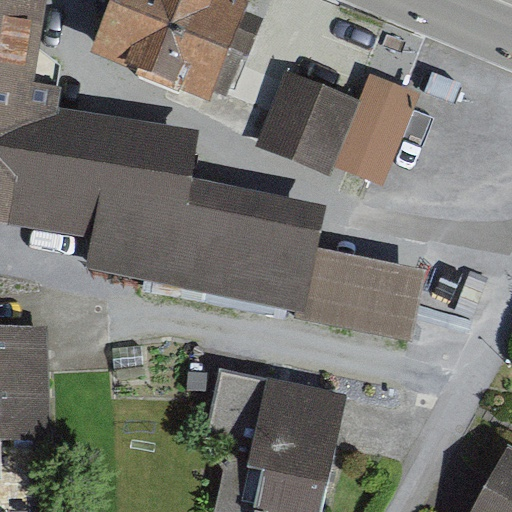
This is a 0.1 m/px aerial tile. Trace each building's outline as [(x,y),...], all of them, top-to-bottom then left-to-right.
[(38,48),(45,7),(0,0),(0,229),(90,245),(97,205),(178,219),(182,192),(190,147),(55,123),(64,71),(38,48)] [(248,14),(214,0),(108,0),(88,47),(132,65),(127,73),(166,89),(169,80),(213,99),(233,50),(250,57),(263,27),(246,19),(248,14)] [(362,111),(295,82),(266,150),(332,179),(338,166),(362,111)] [(385,185),(420,102),(373,82),(362,111),(338,166),(385,185)] [(306,252),(313,215),(182,192),(178,219),(97,205),(90,245),(86,269),(297,306),(306,252)] [(406,338),(417,272),(306,252),(297,306),(295,319),(406,338)] [(0,442),(59,441),(56,333),(0,334),(0,442)] [(345,404),(226,379),(213,440),(243,446),(237,472),(254,475),(245,511),(337,511),(350,452),(336,449),(345,404)] [(511,511),(511,457),(506,454),(472,511),(511,511)]
